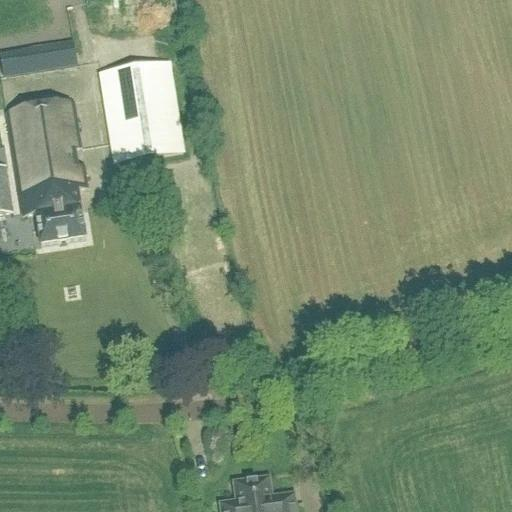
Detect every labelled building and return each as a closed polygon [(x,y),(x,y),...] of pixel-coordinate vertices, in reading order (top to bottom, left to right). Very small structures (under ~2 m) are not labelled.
[(73,46),(0,59),(4,82),(77,69),(73,46)] [(101,80),(115,168),(183,157),(169,69),(101,80)] [(78,195),(87,193),(84,169),(77,170),(75,154),(81,153),(74,107),(6,118),(23,220),(36,219),(40,250),(86,243),(80,210),(81,210),(78,195)] [(6,172),(0,172),(0,219),(13,217),(6,172)] [(294,511),(293,501),(270,504),(268,485),(235,489),(238,508),(222,510),(221,511),(294,511)]
